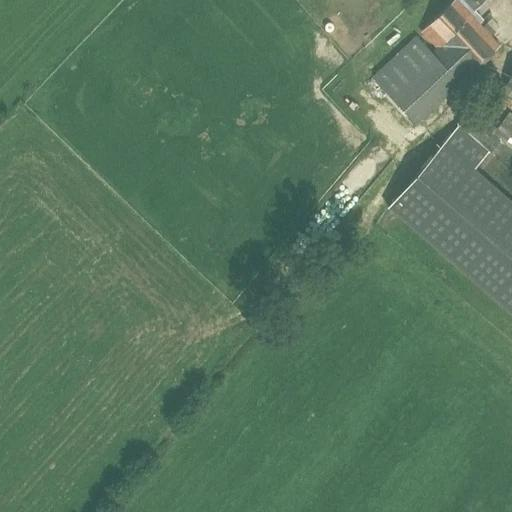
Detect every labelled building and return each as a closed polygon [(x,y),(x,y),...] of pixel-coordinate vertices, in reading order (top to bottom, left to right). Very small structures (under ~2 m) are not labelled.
[(417,122),(500,44),(471,13),(484,0),(454,0),(422,30),(438,47),(432,52),(417,35),(373,76),(417,122)] [(500,28),(491,18),(483,26),(492,35),(500,28)] [(511,96),(511,76),(503,91),(511,96)] [(490,152),(499,140),(492,135),(497,128),(495,126),(496,125),(474,107),(459,125),(387,207),(511,315),(511,200),(474,167),(488,151),(490,152)] [(511,148),(511,112),(509,111),(497,128),(492,135),(499,140),(511,148)]
